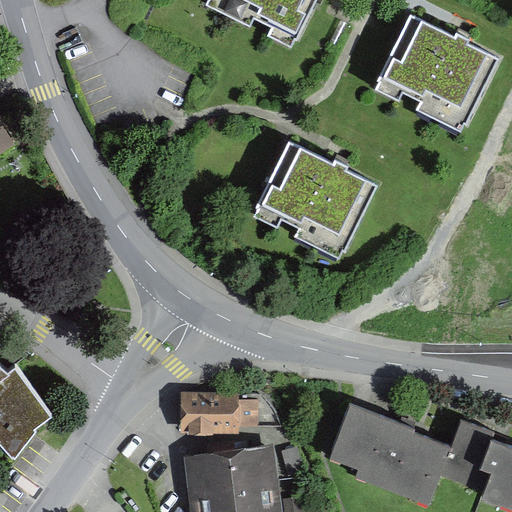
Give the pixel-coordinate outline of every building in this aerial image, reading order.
[(214,0),(214,2),(302,43),(322,0),(214,0)] [(419,16),(387,84),(475,125),(507,57),(419,16)] [(0,161),(23,146),(0,106),(0,161)] [(292,146),(260,214),(348,255),(380,187),(292,146)] [(0,436),(4,435),(23,458),(71,412),(27,362),(0,345),(0,436)] [(244,394),(187,395),(187,435),(244,434),(243,425),(260,425),(259,401),(244,401),(244,394)] [(433,509),(446,478),(458,447),(420,432),(421,430),(355,404),(333,458),(361,469),(357,478),(433,509)] [(484,467),(495,438),(466,426),(458,447),(446,478),(485,493),(494,471),(484,467)] [(494,471),(485,493),(483,498),(511,509),(511,444),(495,438),(484,467),(494,471)] [(277,447),(188,458),(194,511),(285,511),(284,503),(277,447)] [(303,511),(302,500),(284,503),(285,511),(303,511)]
